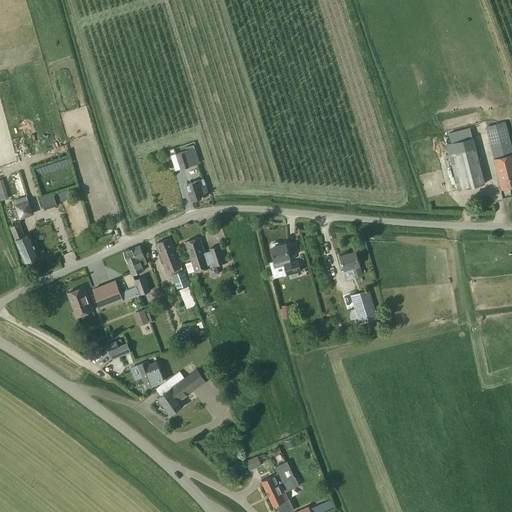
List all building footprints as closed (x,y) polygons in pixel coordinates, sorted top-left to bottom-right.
[(485,126),(502,190),(511,186),(511,151),(504,121),(485,126)] [(447,144),(459,191),(484,184),(472,138),(447,144)] [(195,148),(194,145),(186,147),(187,150),(176,154),(174,148),(169,150),(175,171),(200,163),(195,148)] [(37,175),(71,165),(69,157),(34,166),(37,175)] [(3,178),(0,178),(0,193),(2,199),(9,197),(3,178)] [(209,195),(203,179),(186,185),(192,200),(209,195)] [(68,190),(59,193),(61,199),(70,196),(68,190)] [(28,200),(26,196),(15,200),(16,204),(15,205),(20,219),(35,214),(30,200),(28,200)] [(45,209),(56,205),(53,196),(41,200),(45,209)] [(24,236),(19,223),(9,227),(24,262),(39,256),(29,234),(24,236)] [(200,237),(185,242),(192,262),(185,264),(188,273),(195,271),(195,272),(210,267),(209,265),(215,263),(215,265),(224,263),(219,246),(210,248),(210,250),(205,252),(200,237)] [(172,274),(177,288),(189,283),(184,269),(183,270),(171,238),(157,243),(168,273),(173,271),(174,274),(172,274)] [(271,245),(271,247),(275,261),(270,262),(274,278),(287,275),(290,274),(291,278),(299,276),(298,272),(301,271),(298,260),(291,262),(286,243),(285,243),(285,242),(284,241),(279,243),(277,242),(272,243),(271,245)] [(147,263),(141,245),(123,252),(132,274),(132,275),(133,274),(144,270),(141,265),(147,263)] [(360,265),(355,251),(340,255),(344,269),(352,267),(355,277),(362,274),(359,265),(360,265)] [(120,292),(123,299),(123,301),(140,295),(137,286),(135,280),(133,274),(132,275),(132,274),(124,277),(128,289),(120,292)] [(137,286),(140,295),(151,291),(145,276),(135,280),(137,286)] [(120,292),(116,280),(111,282),(93,289),(100,308),(123,299),(120,292)] [(93,311),(84,287),(68,293),(77,317),(93,311)] [(188,287),(182,290),(189,306),(195,304),(188,287)] [(358,317),(360,324),(378,319),(369,289),(351,295),(355,308),(348,310),(351,319),(358,317)] [(149,322),(144,309),(135,312),(140,325),(149,322)] [(189,333),(184,335),(187,345),(192,343),(189,333)] [(119,346),(116,341),(106,345),(112,359),(131,352),(127,342),(119,346)] [(138,364),(138,365),(147,388),(157,384),(156,383),(163,380),(156,362),(149,364),(148,361),(138,364)] [(166,380),(167,380),(169,384),(171,388),(164,393),(177,411),(184,406),(180,401),(207,381),(197,368),(196,369),(194,365),(188,369),(191,373),(185,377),(180,371),(173,376),(166,380)] [(169,384),(167,380),(156,388),(159,392),(161,395),(157,398),(170,416),(177,411),(164,393),(171,388),(169,384)] [(288,448),(297,444),(294,438),(286,441),(288,448)] [(261,465),(257,456),(245,461),(249,470),(261,465)] [(275,466),(278,472),(262,480),(266,489),(294,476),(287,461),(275,466)] [(294,476),(266,489),(274,506),(276,505),(279,511),(289,511),(292,511),(286,499),(288,499),(285,492),(299,485),(295,476),(294,476)]
